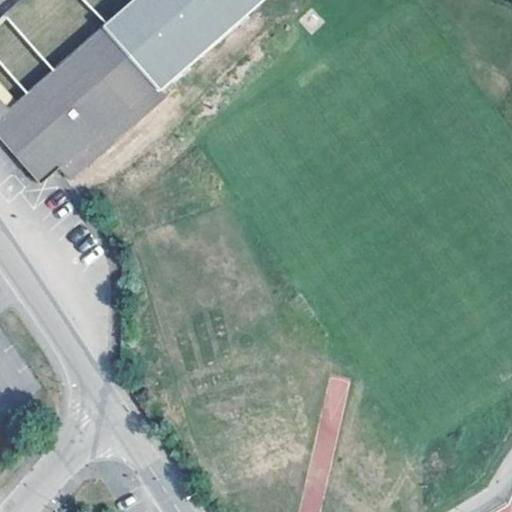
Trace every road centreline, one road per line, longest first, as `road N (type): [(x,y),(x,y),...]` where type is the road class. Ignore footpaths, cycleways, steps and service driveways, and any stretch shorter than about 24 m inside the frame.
road 1 (residential): [(0,240),(121,421)]
road 2 (unclassified): [(15,511),(64,459),(121,421)]
